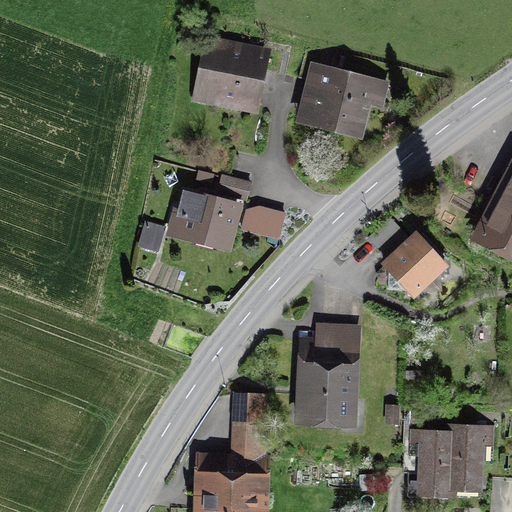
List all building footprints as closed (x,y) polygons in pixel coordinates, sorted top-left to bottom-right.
[(253,106),(264,55),(262,54),(262,58),(243,54),(244,51),(212,44),(202,92),(221,96),(220,100),(253,106)] [(382,99),(385,86),(320,69),(310,108),(331,113),(328,123),(359,131),(368,95),(382,99)] [(251,184),(222,177),(218,191),(247,199),(251,184)] [(511,184),(484,237),(511,251),(511,184)] [(227,246),(238,207),(185,193),(180,212),(175,211),(170,232),(227,246)] [(278,238),(284,213),(259,207),(257,213),(247,210),(242,229),(278,238)] [(425,244),(416,234),(410,239),(391,218),(368,238),(389,260),(384,264),(389,268),(388,290),(409,290),(414,295),(446,266),(437,256),(441,252),(429,240),(425,244)] [(164,229),(146,224),(140,245),(158,250),(164,229)] [(346,420),(349,344),(355,344),(356,326),(317,325),(317,342),(310,342),(307,419),(346,420)] [(262,426),(264,395),(243,394),(241,425),(262,426)] [(398,407),(388,406),(388,422),(398,422),(398,407)] [(450,483),(452,428),(452,424),(446,423),(445,429),(447,429),(447,435),(422,434),(422,429),(410,429),(409,456),(420,456),(419,481),(411,480),(410,489),(450,490),(450,483)] [(493,461),(494,430),(452,428),(450,483),(480,485),(481,461),(493,461)] [(205,511),(255,511),(257,485),(262,485),(262,478),(257,478),(258,459),(207,457),(205,511)]
